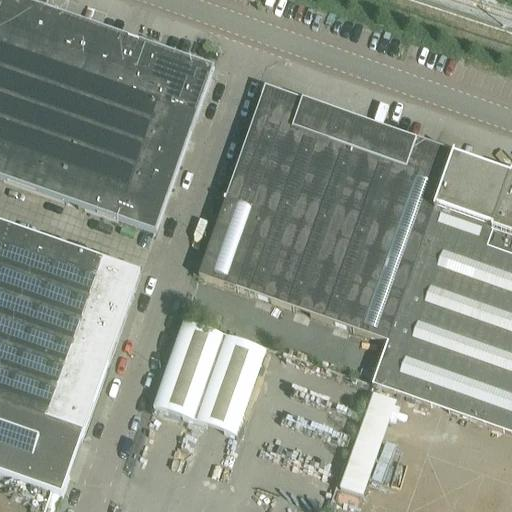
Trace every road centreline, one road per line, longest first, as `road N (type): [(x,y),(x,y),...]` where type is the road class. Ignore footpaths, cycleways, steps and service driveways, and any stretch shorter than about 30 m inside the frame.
road 1 (unclassified): [(88,511),(252,30)]
road 2 (unclassified): [(511,121),(252,30)]
road 3 (unknown): [(0,194),(175,256)]
